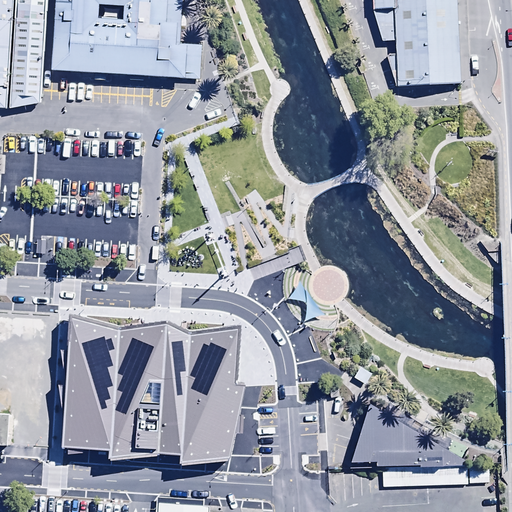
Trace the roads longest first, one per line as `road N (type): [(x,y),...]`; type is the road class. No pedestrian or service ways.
road 1 (residential): [(0,470),(291,486)]
road 2 (tertiary): [(264,319),(212,299),(0,285)]
road 3 (tertiary): [(264,319),(283,354),(291,486)]
